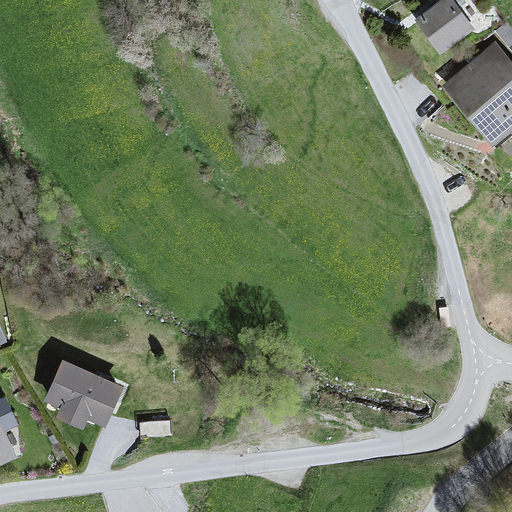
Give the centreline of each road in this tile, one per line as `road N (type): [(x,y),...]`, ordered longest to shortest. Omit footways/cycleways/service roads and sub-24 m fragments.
road 1 (residential): [(475,360),(464,409),(449,429),(420,440),(0,495)]
road 2 (residential): [(338,0),(422,168),(475,360)]
